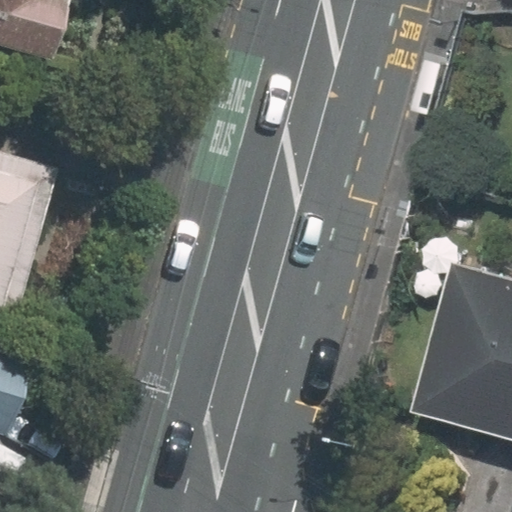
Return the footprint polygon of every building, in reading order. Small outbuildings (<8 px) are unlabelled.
[(0,0),(0,29),(56,45),(68,0),(0,0)] [(456,62),(438,58),(425,108),(442,113),(456,62)] [(0,144),(0,301),(17,306),(58,161),(0,144)] [(511,418),(511,254),(490,248),(447,400),(511,418)] [(0,334),(0,419),(14,423),(36,345),(0,334)]
